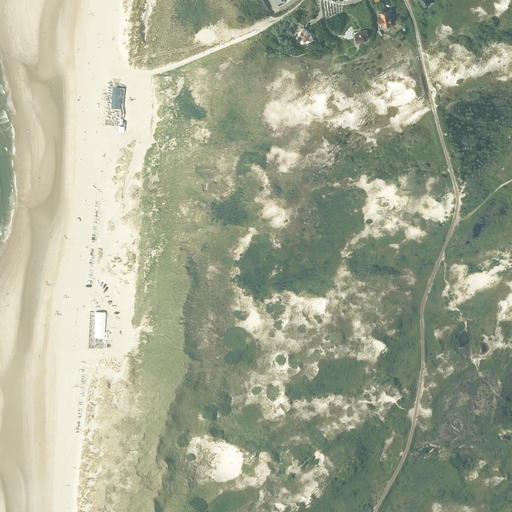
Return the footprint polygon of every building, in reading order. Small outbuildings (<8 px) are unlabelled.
[(255,0),(262,13),(268,10),(262,0),(255,0)] [(381,13),(377,14),(378,17),(379,25),(378,25),(379,28),(380,29),(380,28),(381,29),(385,28),(386,27),(387,28),(392,27),(391,24),(391,23),(391,22),(390,15),(392,15),(391,11),(385,12),(384,12),(384,11),(382,11),(382,13),(381,13)] [(303,28),(296,40),(300,42),(303,37),(304,38),(310,42),(314,35),(309,32),(306,30),(305,29),(303,28)] [(356,42),(360,41),(360,43),(364,43),(363,38),(368,37),(367,30),(360,31),(360,32),(358,32),(359,33),(354,34),(356,42)] [(117,89),(111,88),(109,109),(121,110),(123,89),(117,88),(117,89)] [(130,206),(110,204),(109,217),(129,219),(130,206)] [(93,338),(103,338),(104,312),(94,312),(93,338)]
